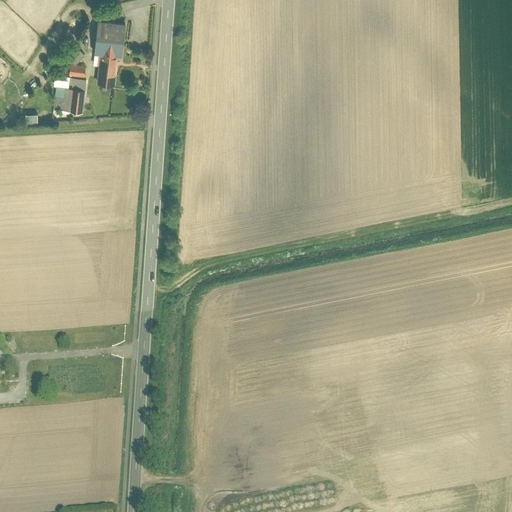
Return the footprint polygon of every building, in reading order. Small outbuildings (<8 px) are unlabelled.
[(125,25),(96,22),(92,56),(101,57),(98,86),(113,88),(116,60),(121,60),(125,25)] [(74,47),(64,57),(73,66),(84,57),(74,47)] [(49,53),(46,62),(55,65),(58,56),(49,53)] [(84,68),(68,68),(68,82),(53,81),(53,89),(64,89),(63,115),(82,115),(82,99),(85,99),(86,81),(84,81),(84,68)] [(37,117),(22,117),(22,128),(37,127),(37,117)]
